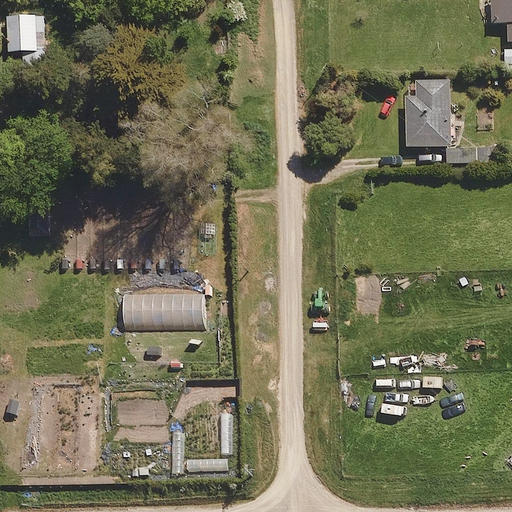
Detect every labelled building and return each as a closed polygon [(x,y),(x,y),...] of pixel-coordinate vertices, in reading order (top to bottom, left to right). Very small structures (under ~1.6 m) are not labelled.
[(511,0),(492,0),(494,24),(509,23),(510,43),(511,42),(511,0)] [(44,17),(8,19),(10,53),(46,51),(44,17)] [(450,82),(417,82),(418,100),(407,100),(408,148),(451,147),(450,82)] [(495,162),(494,148),(448,150),(448,164),(495,162)] [(26,211),(28,239),(56,238),(55,209),(26,211)] [(205,327),(204,294),(125,296),(125,329),(205,327)] [(88,340),(81,323),(67,329),(73,346),(88,340)]
